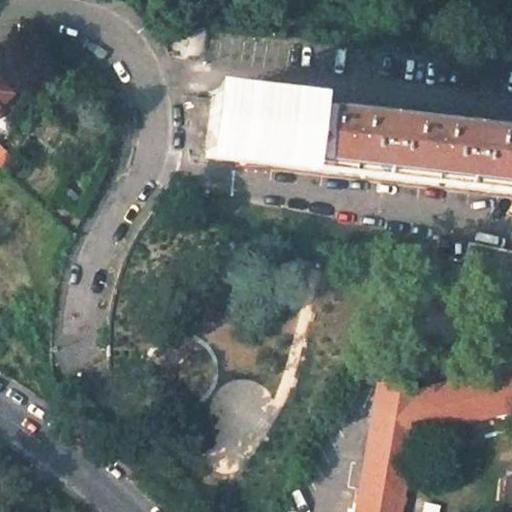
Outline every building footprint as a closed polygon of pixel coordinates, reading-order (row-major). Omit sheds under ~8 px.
[(0,107),(14,93),(0,79),(0,107)] [(270,166),(511,194),(511,133),(211,98),(205,152),(270,160),(270,166)] [(11,159),(0,148),(0,167),(2,169),(11,159)] [(511,251),(469,242),(464,265),(460,281),(511,292),(511,251)] [(399,511),(412,438),(511,410),(511,366),(420,390),(377,383),(355,511),(399,511)]
